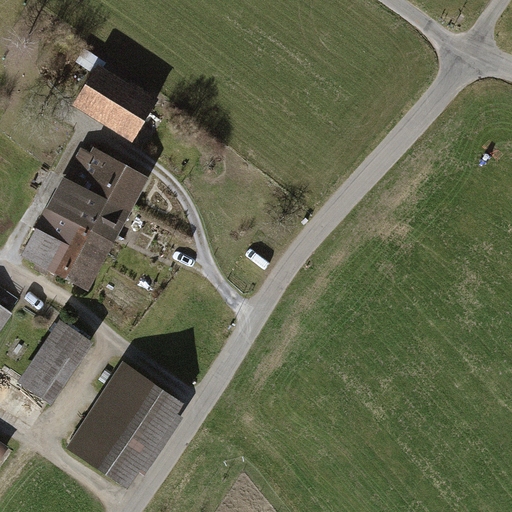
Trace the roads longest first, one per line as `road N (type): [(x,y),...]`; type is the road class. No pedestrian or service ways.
road 1 (residential): [(470,54),(293,258),(126,511)]
road 2 (track): [(5,267),(79,139),(100,134),(179,187),(208,262),(232,299),(256,317)]
road 3 (track): [(202,403),(0,263)]
